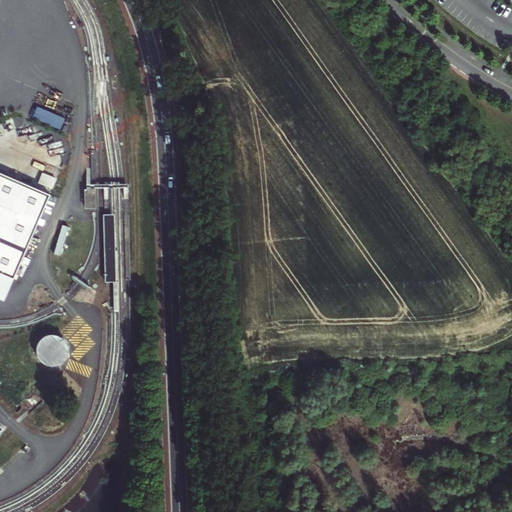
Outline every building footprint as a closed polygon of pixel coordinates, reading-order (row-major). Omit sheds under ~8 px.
[(0,273),(13,279),(48,199),(0,177),(0,273)] [(96,193),(87,193),(87,210),(96,210),(96,193)] [(106,281),(113,281),(111,231),(111,214),(104,214),(106,281)] [(58,334),(34,342),(42,365),(66,358),(58,334)] [(0,453),(11,442),(4,435),(0,439),(0,453)]
